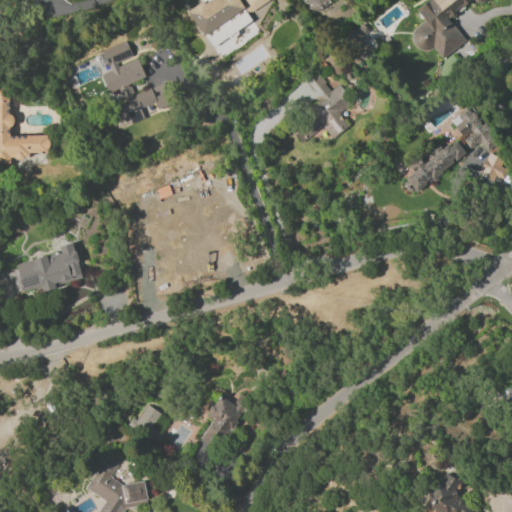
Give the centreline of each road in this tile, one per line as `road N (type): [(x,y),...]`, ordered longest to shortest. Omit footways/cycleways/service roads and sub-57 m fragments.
road 1 (residential): [(493,276),(470,246),(418,242),(0,363)]
road 2 (residential): [(511,261),(293,441),(245,511)]
